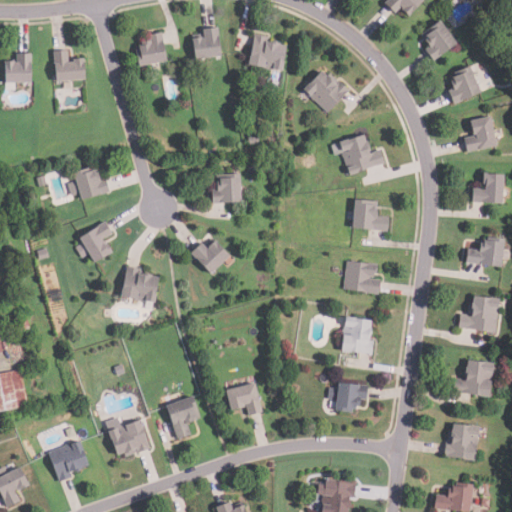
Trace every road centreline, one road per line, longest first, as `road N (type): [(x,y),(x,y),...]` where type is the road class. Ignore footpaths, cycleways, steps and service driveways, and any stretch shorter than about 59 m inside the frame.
road 1 (residential): [(0,11),(108,0),(320,12),(362,44),(400,93),(424,146),(433,198),(393,511)]
road 2 (residential): [(90,511),(257,453),(313,444),(401,451)]
road 3 (residential): [(157,208),(96,2)]
